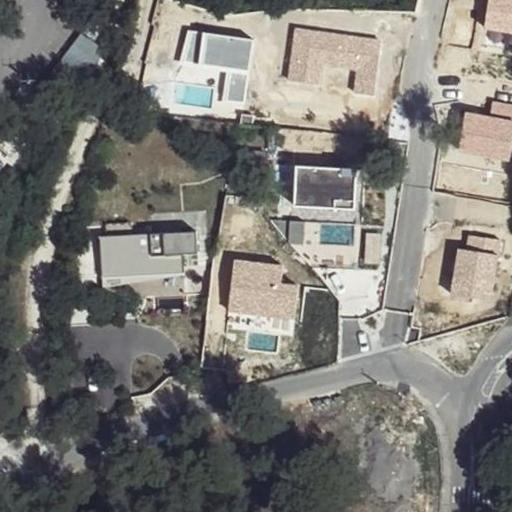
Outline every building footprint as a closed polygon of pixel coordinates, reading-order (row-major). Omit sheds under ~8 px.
[(511,0),(489,0),(485,31),(511,34),(511,0)] [(256,38),(186,25),(180,63),(227,71),(221,102),(244,106),(256,38)] [(383,38),(294,27),(287,81),(321,85),(323,67),(358,71),(355,94),(375,97),(383,38)] [(490,115),(463,110),(455,155),(511,164),(511,103),(493,100),(490,115)] [(0,137),(0,159),(11,146),(0,137)] [(355,171),(297,166),(293,207),(353,213),(355,171)] [(196,233),(112,235),(112,273),(182,271),(181,254),(196,254),(196,233)] [(465,248),(456,247),(448,300),(492,307),(502,240),(467,235),(465,248)] [(284,264),(235,259),(229,311),(297,319),(300,286),(282,284),(284,264)]
